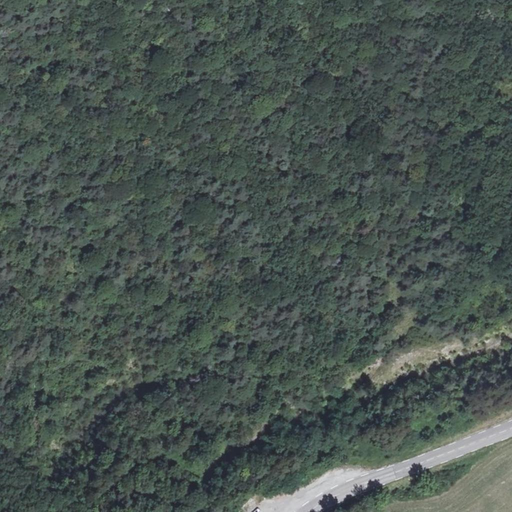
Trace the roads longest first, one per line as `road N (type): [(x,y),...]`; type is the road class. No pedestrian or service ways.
road 1 (track): [(221,511),(199,496),(198,479),(227,447),(302,410),(360,400)]
road 2 (secondary): [(511,426),(351,488),(311,511)]
